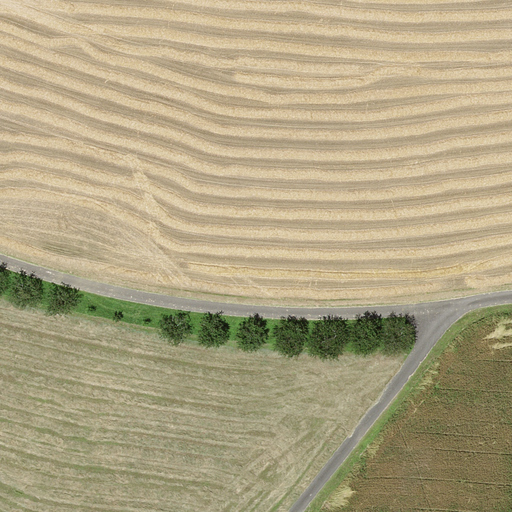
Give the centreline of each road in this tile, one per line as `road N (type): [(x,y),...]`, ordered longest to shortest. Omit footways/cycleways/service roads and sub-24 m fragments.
road 1 (unclassified): [(0,261),(142,300),(213,309),(317,317),(439,310)]
road 2 (unclassified): [(297,511),(407,377),(439,310)]
